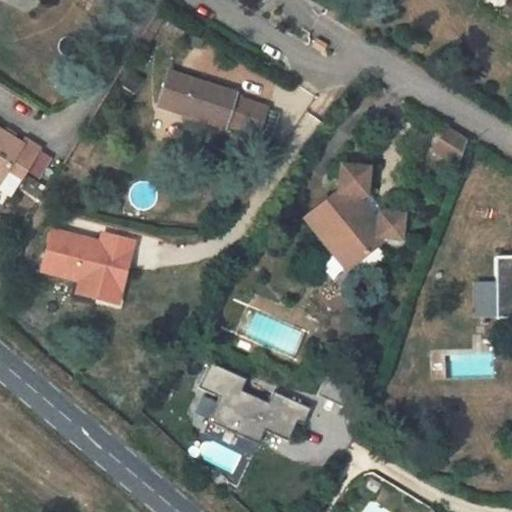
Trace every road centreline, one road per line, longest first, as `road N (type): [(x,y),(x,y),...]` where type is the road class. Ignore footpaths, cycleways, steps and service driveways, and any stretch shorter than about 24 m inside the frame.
road 1 (residential): [(190,0),(333,73),(354,47),(511,145)]
road 2 (secondary): [(177,511),(0,362)]
